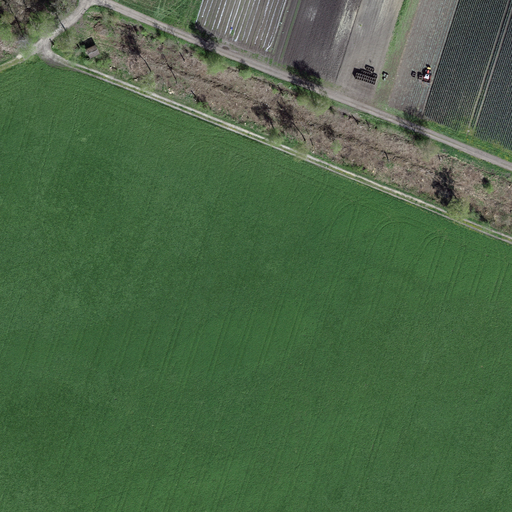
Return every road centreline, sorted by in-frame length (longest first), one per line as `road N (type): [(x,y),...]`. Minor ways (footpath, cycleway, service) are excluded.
road 1 (track): [(511,168),(106,7)]
road 2 (track): [(0,66),(106,7)]
